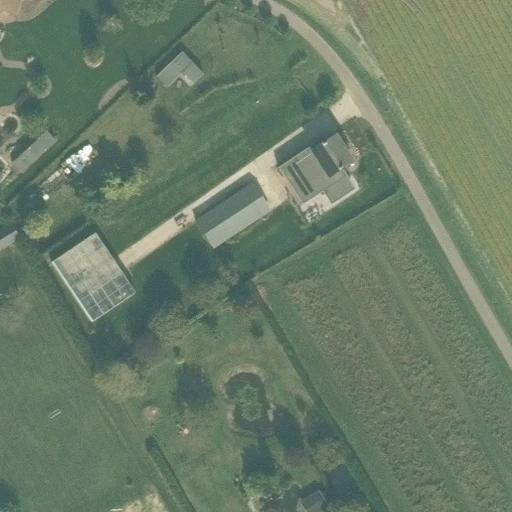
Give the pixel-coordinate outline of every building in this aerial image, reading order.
[(0,0),(0,12),(14,16),(18,0),(0,0)] [(352,164),(334,138),(310,154),(312,157),(290,172),(301,188),(323,173),(328,180),(352,164)] [(195,223),(213,250),(280,205),(262,178),(195,223)] [(154,284),(162,297),(213,267),(187,223),(183,226),(176,213),(159,223),(166,234),(155,240),(167,259),(157,265),(164,278),(154,284)] [(0,231),(9,246),(20,240),(11,225),(0,231)] [(330,511),(317,491),(297,503),(303,511),(330,511)]
